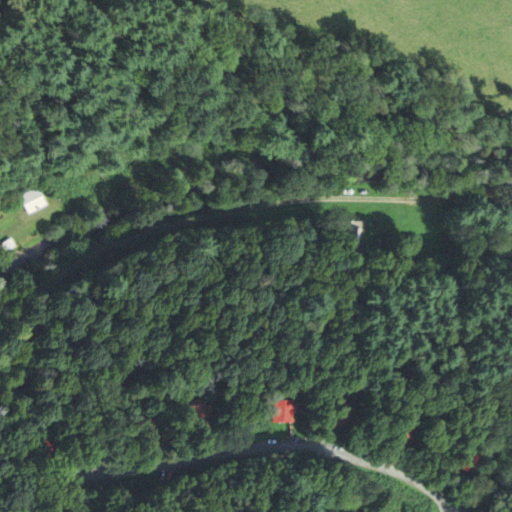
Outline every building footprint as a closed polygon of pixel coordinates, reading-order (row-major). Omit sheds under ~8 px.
[(19,195),(28,213),(45,204),(37,187),(19,195)] [(347,228),(346,247),(359,248),(360,229),(347,228)] [(0,244),(0,253),(14,245),(10,238),(0,244)] [(271,400),(272,421),(290,420),(289,400),(271,400)] [(185,407),(189,427),(210,422),(206,406),(203,406),(202,403),(185,407)] [(331,405),(328,425),(345,428),(349,408),(331,405)] [(135,423),(142,442),(159,436),(152,417),(135,423)] [(398,422),(397,426),(394,425),(389,440),(409,446),(414,427),(398,422)] [(41,439),(30,457),(46,467),(57,449),(41,439)] [(463,448),(462,452),(458,450),(452,466),(473,473),(480,454),(463,448)]
